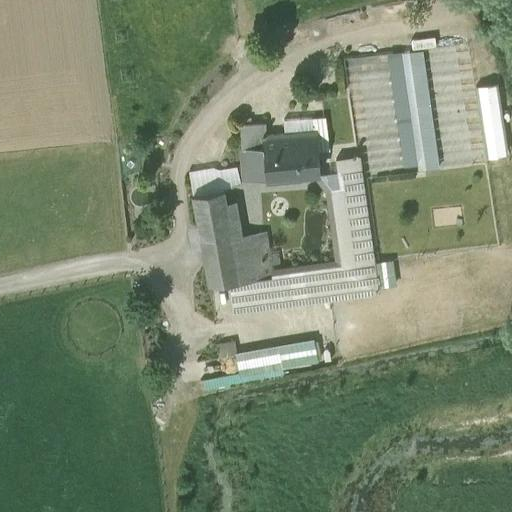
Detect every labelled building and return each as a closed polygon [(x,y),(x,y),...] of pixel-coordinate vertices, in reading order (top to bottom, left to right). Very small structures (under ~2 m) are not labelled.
[(435,37),(411,39),(412,49),(436,47),(435,37)] [(409,53),(411,66),(424,65),(422,51),(409,53)] [(390,53),(392,78),(405,76),(402,54),(402,52),(390,53)] [(411,66),(409,53),(402,54),(405,76),(409,105),(410,114),(414,142),(415,151),(418,166),(418,170),(426,169),(424,154),(423,146),(418,115),(417,106),(413,75),(411,66)] [(411,66),(413,75),(425,74),(424,65),(411,66)] [(413,75),(417,106),(429,105),(425,74),(413,75)] [(392,78),(397,106),(409,105),(405,76),(392,78)] [(508,156),(497,84),(475,87),(486,159),(508,156)] [(398,115),(410,114),(409,105),(397,106),(398,115)] [(417,106),(418,115),(431,114),(429,105),(417,106)] [(398,115),(402,144),(414,142),(410,114),(398,115)] [(418,115),(423,146),(435,144),(431,114),(418,115)] [(283,121),(284,135),(315,131),(316,138),(317,151),(329,150),(326,117),(283,121)] [(244,131),(246,148),(264,147),(267,180),(320,175),(318,160),(317,151),(316,138),(315,131),(284,135),(263,137),(262,129),(244,131)] [(402,144),(403,152),(415,151),(414,142),(402,144)] [(423,146),(424,154),(436,153),(435,144),(423,146)] [(236,184),(267,180),(264,147),(246,148),(232,150),(234,169),(236,184)] [(403,152),(405,167),(418,166),(415,151),(403,152)] [(273,279),(241,283),(230,284),(234,312),(377,292),(377,288),(373,262),(358,156),(356,156),(356,153),(353,154),(354,157),(336,159),(338,173),(340,189),(331,190),(342,265),(272,275),(273,279)] [(424,154),(426,169),(438,168),(436,153),(424,154)] [(189,174),(193,197),(224,191),(236,184),(234,169),(219,171),(213,169),(189,174)] [(338,173),(320,175),(331,190),(340,189),(338,173)] [(198,225),(199,229),(230,223),(226,203),(224,191),(193,197),(198,225)] [(237,201),(226,203),(230,223),(232,237),(233,238),(243,236),(237,201)] [(232,237),(230,223),(199,229),(202,244),(232,237)] [(199,229),(198,225),(186,227),(191,250),(203,248),(202,244),(199,229)] [(243,236),(233,238),(241,283),(273,279),(272,275),(265,232),(243,236)] [(233,238),(232,237),(202,244),(203,248),(210,286),(230,284),(241,283),(233,238)] [(392,260),(373,262),(377,288),(395,285),(392,260)] [(235,353),(238,374),(239,376),(282,368),(318,361),(314,338),(235,353)] [(218,357),(235,353),(232,341),(215,345),(218,357)] [(284,376),(282,368),(239,376),(238,374),(202,380),(204,392),(284,376)]
